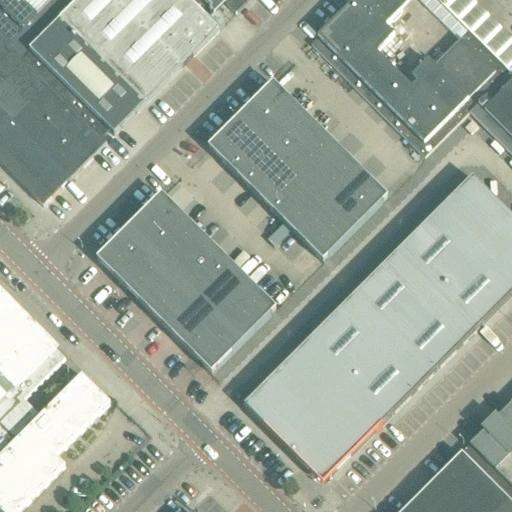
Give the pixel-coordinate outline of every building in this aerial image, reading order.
[(0,0),(0,39),(20,60),(28,53),(59,22),(80,0),(0,0)] [(80,0),(59,22),(28,53),(113,139),(219,33),(185,0),(80,0)] [(185,0),(219,33),(208,22),(224,5),(235,16),(236,15),(250,0),(185,0)] [(420,156),(424,161),(425,160),(435,150),(466,119),(469,116),(504,80),(510,74),(498,62),(470,34),(433,70),(428,65),(412,80),(418,86),(411,92),(399,80),(376,57),(394,39),(385,30),(402,12),(414,0),(358,0),(357,2),(319,40),(311,48),(399,136),(410,147),(420,156)] [(20,60),(0,39),(0,166),(42,209),(70,181),(106,145),(20,60)] [(504,80),(469,116),(511,158),(511,72),(510,74),(504,80)] [(273,87),(237,123),(258,144),(294,108),(273,87)] [(258,144),(281,167),(317,131),(294,108),(258,144)] [(208,151),(230,173),(258,144),(237,123),(208,151)] [(281,167),(304,190),(340,154),(317,131),(281,167)] [(230,173),(253,196),(281,167),(258,144),(230,173)] [(304,190),(327,213),(363,177),(340,154),(304,190)] [(253,196),(276,218),(304,190),(281,167),(253,196)] [(363,177),(327,213),(351,237),(387,201),(363,177)] [(331,479),(332,479),(333,479),(399,412),(511,299),(511,220),(472,181),(399,254),(244,410),(312,479),(314,479),(314,478),(331,478),(331,479)] [(276,218),(299,241),(327,213),(304,190),(276,218)] [(161,198),(129,231),(151,253),(184,221),(161,198)] [(327,213),(299,241),(323,265),(351,237),(327,213)] [(151,253),(174,276),(207,244),(184,221),(151,253)] [(97,263),(119,285),(151,253),(129,231),(97,263)] [(174,276),(197,299),(230,266),(207,244),(174,276)] [(119,285),(142,308),(174,276),(151,253),(119,285)] [(197,299),(220,322),(252,289),(230,266),(197,299)] [(142,308),(165,331),(197,299),(174,276),(142,308)] [(252,289),(220,322),(243,345),(276,313),(252,289)] [(165,331),(188,354),(220,322),(197,299),(165,331)] [(220,322),(188,354),(211,377),(243,345),(220,322)] [(0,355),(0,374),(10,365),(0,355)] [(10,365),(0,374),(0,402),(24,379),(10,365)] [(24,379),(0,402),(0,423),(1,425),(4,427),(38,393),(24,379)] [(38,393),(4,427),(18,441),(21,437),(37,422),(52,407),(38,393)] [(52,407),(37,422),(72,457),(87,442),(52,407)] [(482,437),(469,449),(511,491),(511,408),(499,420),(500,421),(483,438),(482,437)] [(37,422),(21,437),(56,472),(72,457),(37,422)] [(1,425),(0,425),(0,458),(6,453),(18,441),(4,427),(1,425)] [(18,441),(6,453),(41,487),(56,472),(21,437),(18,441)] [(511,511),(511,491),(469,449),(435,484),(435,485),(411,509),(410,509),(406,511),(511,511)] [(6,453),(0,458),(0,477),(25,503),(41,487),(6,453)] [(0,477),(0,508),(3,511),(16,511),(25,503),(0,477)]
